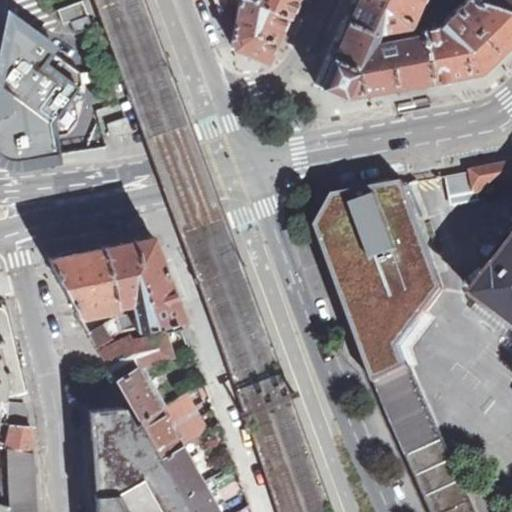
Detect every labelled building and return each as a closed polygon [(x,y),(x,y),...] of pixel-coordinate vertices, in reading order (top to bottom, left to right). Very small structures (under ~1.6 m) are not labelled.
[(216,0),(231,41),(240,0),(216,0)] [(234,48),(267,62),(288,14),(255,0),(240,0),(231,41),(234,48)] [(255,0),(288,14),(293,0),(255,0)] [(478,70),(511,35),(511,9),(479,0),(463,0),(438,25),(421,28),(418,32),(371,40),(370,29),(338,19),(308,87),(332,97),(406,84),(456,74),(478,70)] [(346,0),(338,19),(370,29),(400,24),(410,0),(346,0)] [(511,0),(479,0),(511,9),(511,0)] [(59,10),(63,24),(89,15),(84,1),(59,10)] [(56,136),(67,134),(78,120),(74,94),(83,93),(80,71),(13,23),(0,88),(0,155),(1,156),(9,159),(17,160),(58,154),(57,143),(56,136)] [(511,163),(447,176),(453,205),(479,199),(478,192),(511,185),(511,163)] [(321,227),(378,381),(409,369),(401,347),(445,290),(406,183),(337,196),(321,227)] [(511,239),(511,236),(509,234),(511,230),(511,202),(506,204),(480,239),(501,255),(511,239)] [(121,332),(183,318),(152,234),(103,244),(115,303),(130,300),(133,313),(117,316),(118,320),(121,332)] [(115,307),(115,303),(103,244),(48,256),(53,270),(65,291),(78,315),(115,307)] [(511,259),(503,271),(501,270),(479,299),(511,324),(511,259)] [(0,424),(10,425),(30,425),(0,300),(0,424)] [(121,332),(118,320),(90,335),(96,346),(121,332)] [(137,419),(158,408),(137,369),(190,350),(182,329),(131,339),(128,334),(122,337),(98,350),(137,419)] [(409,369),(378,381),(384,399),(400,436),(417,474),(434,511),(478,511),(414,367),(409,369)] [(187,392),(162,403),(184,453),(210,441),(187,392)] [(189,511),(180,495),(158,457),(138,420),(134,423),(123,405),(89,408),(91,436),(94,477),(96,511),(189,511)] [(158,457),(179,446),(158,408),(137,419),(138,420),(158,457)] [(0,463),(2,464),(5,447),(7,436),(10,425),(0,424),(0,463)] [(7,436),(30,436),(30,425),(10,425),(7,436)] [(30,436),(7,436),(5,447),(31,450),(30,436)] [(180,495),(200,483),(179,446),(158,457),(180,495)] [(36,511),(31,450),(5,447),(2,464),(0,475),(0,511),(36,511)] [(189,511),(216,511),(200,483),(180,495),(189,511)]
